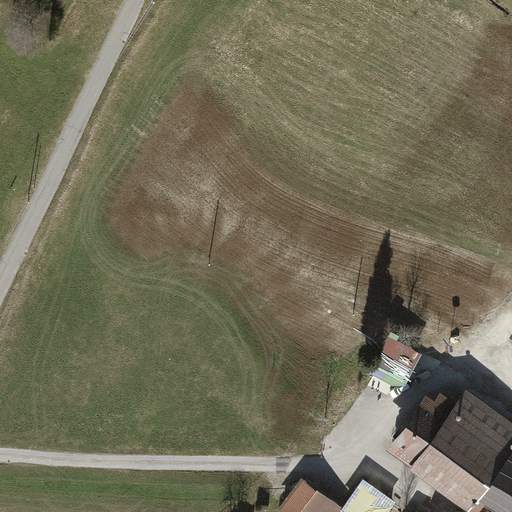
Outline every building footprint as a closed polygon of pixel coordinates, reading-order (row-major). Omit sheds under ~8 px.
[(6,0),(26,12),(34,0),(6,0)] [(511,332),(476,303),(445,341),(511,396),(511,332)] [(383,372),(400,380),(416,350),(383,332),(360,373),(377,382),(383,372)] [(433,389),(427,397),(418,391),(379,445),(469,510),(479,496),(497,509),(511,487),(511,477),(499,468),(511,450),(511,432),(455,393),(450,401),(433,389)] [(345,507),(352,511),(389,511),(398,500),(366,477),(345,507)] [(275,509),(279,511),(340,511),(298,479),(275,509)]
